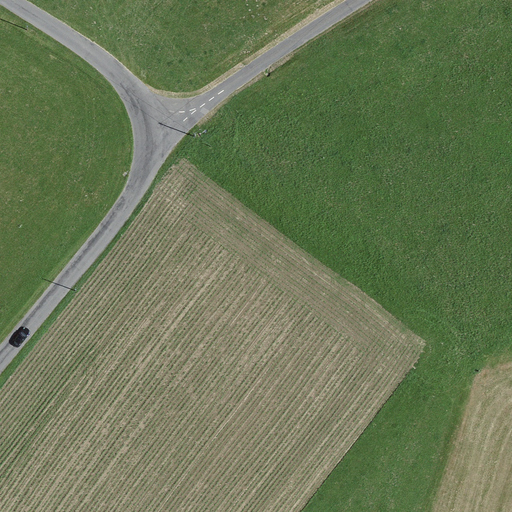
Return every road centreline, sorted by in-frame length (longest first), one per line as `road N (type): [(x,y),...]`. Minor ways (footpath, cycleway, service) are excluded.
road 1 (unclassified): [(0,359),(125,204),(172,132)]
road 2 (unclassified): [(172,132),(359,0)]
road 3 (unclassified): [(172,132),(106,63),(7,0)]
